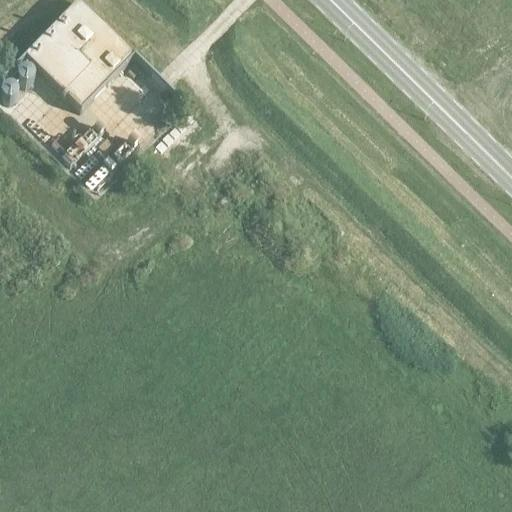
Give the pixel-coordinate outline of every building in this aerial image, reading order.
[(79,118),(134,62),(78,8),(24,63),(79,118)] [(155,49),(143,59),(152,69),(163,58),(155,49)] [(180,156),(220,123),(208,108),(167,141),(180,156)] [(245,146),(238,124),(220,130),(226,152),(245,146)] [(61,163),(69,171),(103,137),(94,129),(61,163)] [(86,188),(94,196),(128,162),(119,153),(86,188)] [(207,182),(222,162),(211,154),(196,174),(207,182)]
